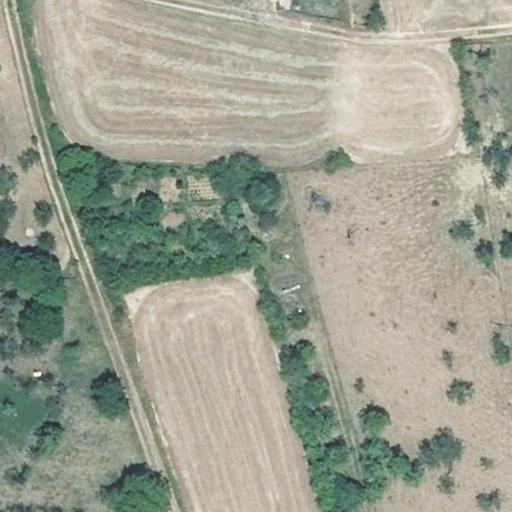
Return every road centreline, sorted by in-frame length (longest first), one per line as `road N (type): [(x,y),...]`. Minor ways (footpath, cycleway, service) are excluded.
road 1 (track): [(13,0),(63,218),(171,511)]
road 2 (track): [(511,36),(391,44),(158,0)]
